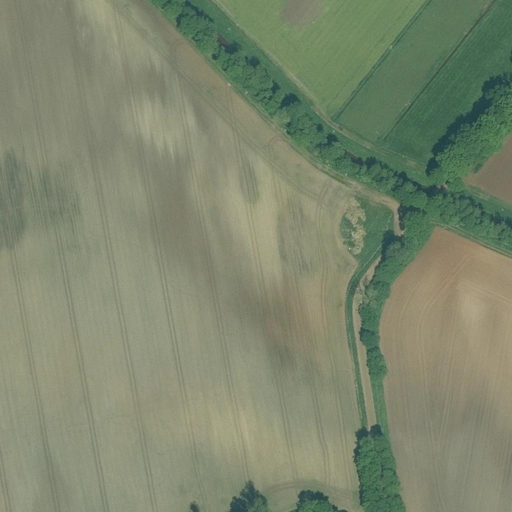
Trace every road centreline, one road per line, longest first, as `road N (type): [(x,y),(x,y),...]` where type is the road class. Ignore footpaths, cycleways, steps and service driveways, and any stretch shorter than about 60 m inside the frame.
road 1 (unclassified): [(385,511),(357,300),(511,105)]
road 2 (track): [(450,180),(338,134),(195,0)]
